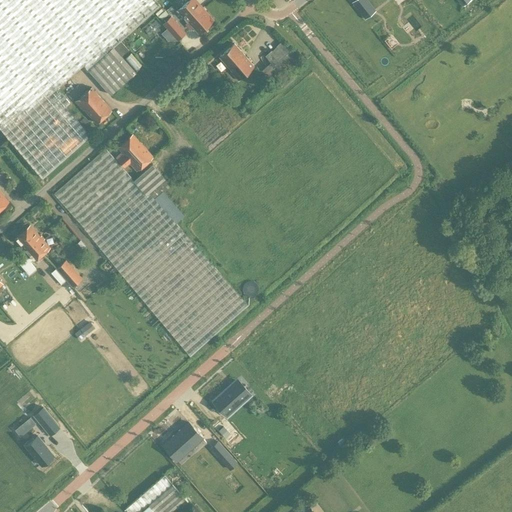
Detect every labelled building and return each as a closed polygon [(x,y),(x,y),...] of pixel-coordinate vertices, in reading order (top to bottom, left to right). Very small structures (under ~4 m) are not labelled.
[(161,5),(156,0),(0,0),(0,128),(42,178),(90,135),(66,106),(70,102),(58,88),(84,65),(110,95),(136,72),(114,47),(161,5)] [(186,18),(188,20),(202,7),(195,0),(188,0),(177,11),(184,19),(186,18)] [(374,11),(365,0),(354,0),(352,2),(362,13),(365,18),(373,11),(374,11)] [(202,7),(188,20),(198,32),(213,19),(202,7)] [(174,36),(183,29),(171,16),(162,23),(174,36)] [(182,44),(191,36),(184,28),(175,36),(182,44)] [(283,40),(265,55),(272,64),(264,73),(272,80),(297,58),(283,40)] [(234,43),(220,56),(232,69),(230,71),(238,79),(254,65),(234,43)] [(92,87),(76,101),(83,109),(84,108),(97,122),(112,109),(92,87)] [(118,146),(122,151),(115,157),(124,167),(125,166),(130,162),(137,170),(153,155),(133,133),(118,146)] [(152,164),(134,179),(133,180),(105,148),(54,194),(73,216),(95,242),(124,277),(150,308),(176,339),(190,355),(220,329),(248,304),(150,194),(166,179),(152,164)] [(22,231),(42,253),(50,246),(30,224),(22,231)] [(42,253),(22,231),(15,237),(27,251),(26,252),(31,257),(28,259),(26,258),(19,263),(29,275),(36,269),(30,262),(33,260),(34,260),(40,255),(42,253)] [(64,260),(50,273),(60,284),(65,280),(71,287),(81,278),(64,260)] [(92,320),(76,332),(81,339),(97,327),(92,320)] [(222,397),(215,403),(227,415),(251,394),(239,381),(231,389),(228,386),(219,394),(222,397)] [(50,435),(59,427),(43,406),(33,414),(50,435)] [(174,437),(187,452),(212,428),(199,414),(174,437)] [(228,443),(239,433),(224,416),(212,426),(228,443)] [(37,435),(25,445),(41,464),(53,454),(37,435)] [(229,468),(236,462),(218,441),(211,448),(229,468)] [(170,511),(185,499),(186,498),(164,474),(126,508),(129,511),(170,511)]
